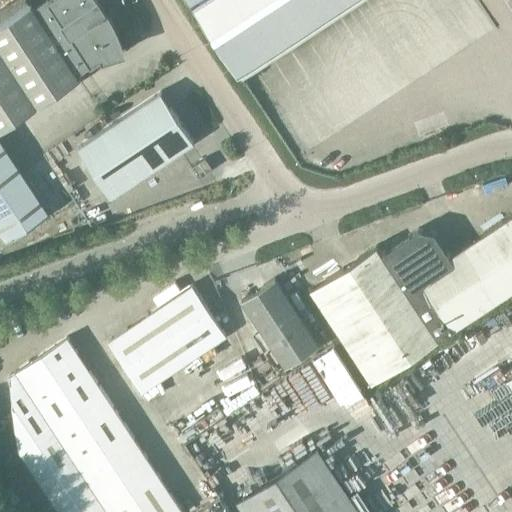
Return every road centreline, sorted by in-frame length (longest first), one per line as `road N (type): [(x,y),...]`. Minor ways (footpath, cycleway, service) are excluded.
road 1 (unclassified): [(0,295),(279,194)]
road 2 (unclassified): [(511,144),(322,208),(279,194)]
road 3 (unclassified): [(279,194),(150,0)]
